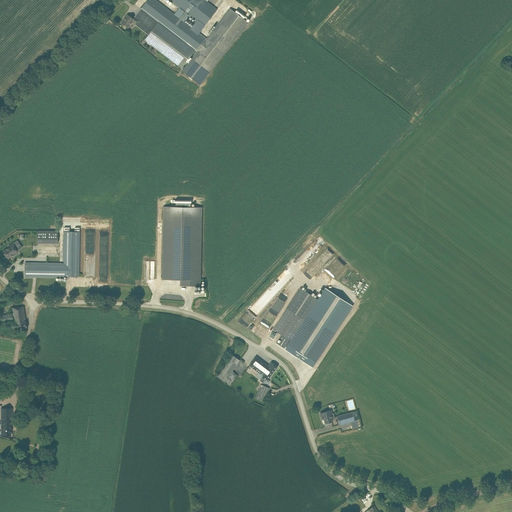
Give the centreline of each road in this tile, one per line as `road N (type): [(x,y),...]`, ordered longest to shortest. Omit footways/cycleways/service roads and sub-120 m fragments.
road 1 (unclassified): [(406,511),(389,493),(357,486),(326,466),(281,364),(216,324),(170,307),(42,296),(0,266)]
road 2 (unclassified): [(0,114),(112,0)]
